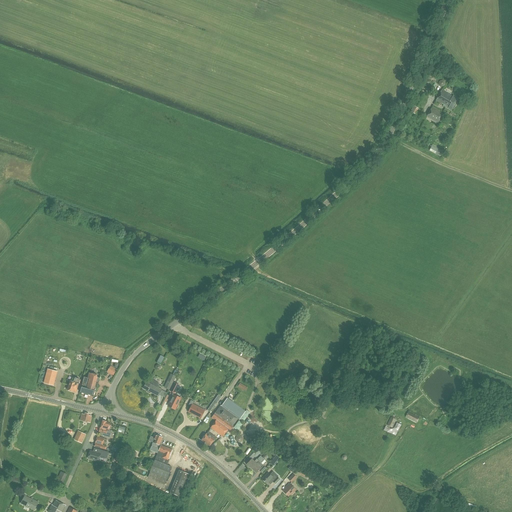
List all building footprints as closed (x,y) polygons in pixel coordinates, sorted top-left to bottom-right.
[(443,105),(451,110),(458,98),(453,95),(452,96),(442,90),(436,100),(442,104),(443,104),(443,105)] [(430,119),(438,123),(439,121),(442,116),(443,114),(432,107),(427,117),(429,118),(430,118),(430,119)] [(429,151),(440,156),(443,151),(432,145),(429,151)] [(85,364),(82,363),(76,361),(74,368),(83,371),(85,364)] [(44,383),(53,385),(57,372),(48,369),(44,383)] [(97,375),(89,373),(88,378),(84,377),(80,392),(93,396),(95,391),(96,391),(100,377),(97,377),(97,375)] [(171,373),(164,387),(169,390),(176,376),(171,373)] [(68,390),(76,392),(78,387),(77,387),(78,384),(79,384),(80,379),(75,378),(73,382),(71,381),(68,390)] [(159,395),(165,398),(167,393),(162,390),(162,389),(159,387),(160,385),(158,384),(159,383),(153,380),(152,381),(148,379),(143,389),(147,391),(147,392),(149,393),(151,392),(159,396),(159,395)] [(175,409),(176,408),(177,409),(178,406),(177,405),(181,398),(176,395),(177,394),(175,393),(179,385),(175,383),(170,391),(173,392),(172,394),(174,395),(168,406),(175,409)] [(237,387),(246,391),(248,387),(240,383),(237,387)] [(227,398),(221,405),(220,405),(211,418),(216,421),(211,428),(223,437),(229,428),(231,430),(233,426),(238,419),(240,420),(246,411),(227,398)] [(188,405),(191,407),(189,411),(201,417),(205,411),(192,405),(194,402),(191,400),(188,405)] [(405,417),(417,423),(420,418),(408,412),(405,417)] [(80,421),(90,423),(92,416),(89,415),(89,414),(85,413),(85,414),(82,414),(80,421)] [(387,425),(392,428),(397,419),(391,417),(387,425)] [(101,432),(100,434),(110,437),(111,431),(109,430),(111,424),(107,422),(102,420),(100,428),(99,431),(101,432)] [(74,439),(82,443),(86,434),(80,432),(79,434),(77,434),(74,439)] [(202,440),(210,446),(214,439),(216,437),(209,432),(207,434),(206,434),(202,440)] [(148,477),(165,484),(167,479),(172,467),(166,464),(168,460),(172,449),(165,447),(165,446),(161,445),(162,442),(161,441),(162,437),(156,435),(153,442),(154,442),(151,450),(158,453),(157,455),(155,460),(150,472),(148,477)] [(94,446),(106,450),(107,447),(103,446),(105,438),(97,436),(95,443),(94,446)] [(101,457),(107,459),(109,452),(98,449),(97,453),(90,451),(88,458),(99,461),(100,458),(101,457)] [(247,464),(251,468),(262,457),(261,456),(257,460),(255,462),(252,459),(247,464)] [(262,457),(251,468),(256,473),(259,470),(262,473),(266,468),(262,463),(265,460),(264,459),(262,457)] [(310,477),(311,474),(310,474),(310,473),(302,469),(299,473),(308,478),(309,476),(310,477)] [(170,493),(181,497),(190,474),(179,470),(170,493)] [(57,481),(63,484),(67,474),(61,471),(57,481)] [(278,477),(279,476),(273,471),(270,474),(268,473),(262,479),(267,483),(268,482),(270,484),(273,481),(275,484),(280,479),(278,477)] [(288,479),(291,482),(297,477),(293,473),(288,479)] [(283,491),(289,496),(292,493),(292,494),(295,491),(296,490),(290,484),(283,491)] [(21,503),(34,510),(38,502),(25,496),(21,503)] [(48,511),(62,511),(65,505),(56,500),(53,505),(52,504),(48,511)]
